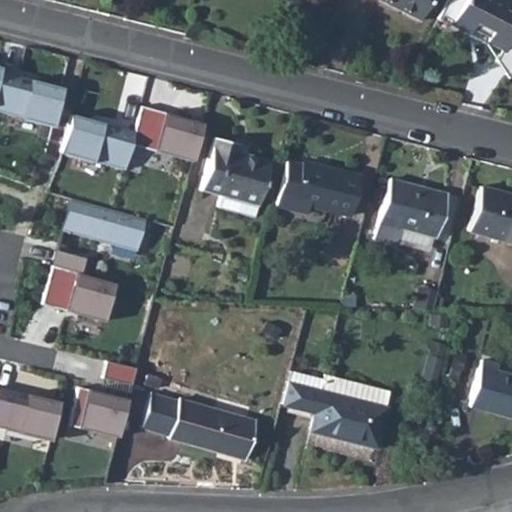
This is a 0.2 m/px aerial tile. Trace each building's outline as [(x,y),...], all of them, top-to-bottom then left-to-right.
[(381,0),(419,19),(429,0),(381,0)] [(511,0),(462,0),(451,21),(470,31),(474,23),(491,31),(487,39),(505,49),(511,35),(511,0)] [(0,112),(50,125),(60,87),(0,71),(0,112)] [(69,114),(59,152),(121,169),(128,144),(190,161),(200,123),(139,106),(132,131),(69,114)] [(209,139),(194,191),(215,198),(212,210),(249,220),(264,163),(230,152),(232,145),(209,139)] [(281,163),(269,205),(302,214),(304,207),(343,217),(353,178),(296,163),(296,166),(281,163)] [(383,179),(368,241),(392,247),(396,230),(429,238),(441,194),(383,179)] [(511,196),(477,187),(465,233),(511,244),(511,196)] [(60,230),(135,251),(144,219),(69,198),(60,230)] [(84,258),(55,250),(50,266),(79,273),(84,258)] [(50,266),(40,304),(102,321),(113,283),(50,266)] [(129,385),(134,368),(104,361),(100,378),(129,385)] [(479,363),(466,408),(511,420),(511,376),(494,372),(494,367),(479,363)] [(287,371),(278,404),(313,414),(309,431),(374,448),(385,409),(320,392),(323,381),(287,371)] [(323,381),(320,392),(385,409),(389,393),(324,375),(323,381)] [(0,427),(48,439),(57,401),(0,387),(0,427)] [(67,425),(115,436),(125,398),(76,387),(67,425)] [(167,435),(166,437),(241,458),(252,420),(177,399),(177,401),(150,393),(140,427),(167,435)]
